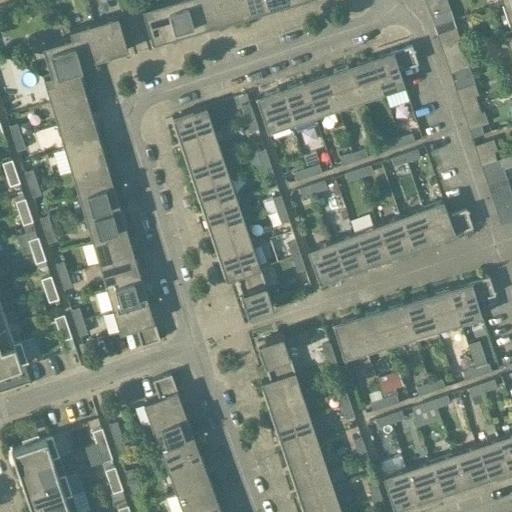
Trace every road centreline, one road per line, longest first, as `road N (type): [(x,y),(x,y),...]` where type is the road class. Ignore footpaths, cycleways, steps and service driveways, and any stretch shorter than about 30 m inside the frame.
road 1 (residential): [(511,295),(420,23),(403,12),(130,110),(195,345)]
road 2 (residential): [(0,408),(195,345)]
road 3 (residential): [(195,345),(256,511)]
